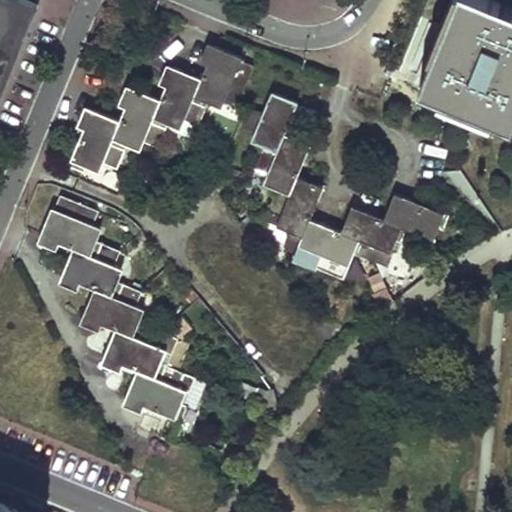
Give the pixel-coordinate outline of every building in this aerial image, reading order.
[(0,0),(0,95),(37,5),(24,0),(0,0)] [(511,9),(489,0),(456,0),(440,40),(420,90),(511,127),(511,9)] [(79,137),(69,162),(85,168),(87,163),(99,168),(103,159),(116,165),(125,141),(139,147),(143,139),(159,145),(168,122),(181,127),(184,118),(199,124),(209,100),(222,105),(226,96),(238,100),(252,64),(241,59),(242,56),(213,44),(200,77),(187,72),(173,66),(161,98),(146,92),(133,87),(120,120),(105,114),(91,108),(79,137)] [(263,112),(249,107),(242,125),(255,130),(251,140),(263,144),(254,167),(267,171),(263,182),(276,187),(267,210),(281,216),(277,225),(289,229),(287,235),(301,240),(292,260),(331,276),(338,259),(347,262),(352,250),(386,263),(396,237),(429,251),(440,224),(445,225),(449,214),(422,203),(395,192),(385,217),(369,211),(353,204),(342,231),(326,224),(309,218),(316,202),(322,185),(297,175),(304,159),(310,144),(283,133),(289,117),(296,100),(272,91),(263,112)] [(51,205),(37,240),(56,248),(59,240),(73,246),(59,282),(77,289),(80,281),(93,287),(79,322),(97,330),(100,321),(115,327),(100,363),(119,370),(123,362),(136,368),(122,404),(140,411),(143,403),(181,419),(187,405),(196,409),(207,381),(159,362),(165,347),(171,350),(177,336),(139,321),(144,307),(136,304),(141,291),(117,281),(123,266),(114,263),(119,249),(96,240),(102,226),(92,222),(97,209),(61,194),(56,207),(51,205)] [(0,511),(24,511),(0,502),(0,511)]
